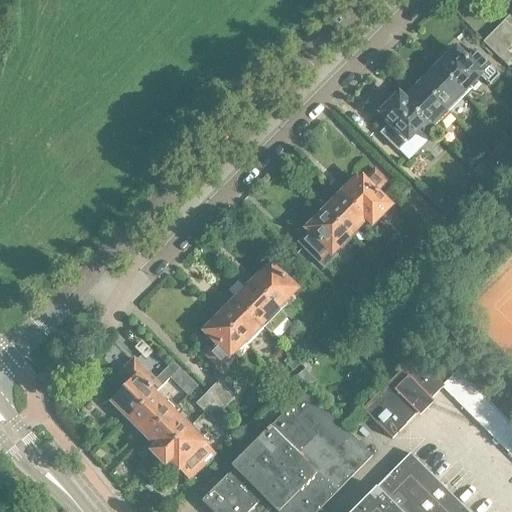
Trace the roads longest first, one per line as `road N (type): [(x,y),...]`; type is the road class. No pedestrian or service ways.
road 1 (residential): [(88,273),(114,298),(127,296),(423,0)]
road 2 (tertiary): [(88,273),(354,0)]
road 3 (tertiary): [(0,363),(88,273)]
road 4 (tertiary): [(80,511),(0,417)]
